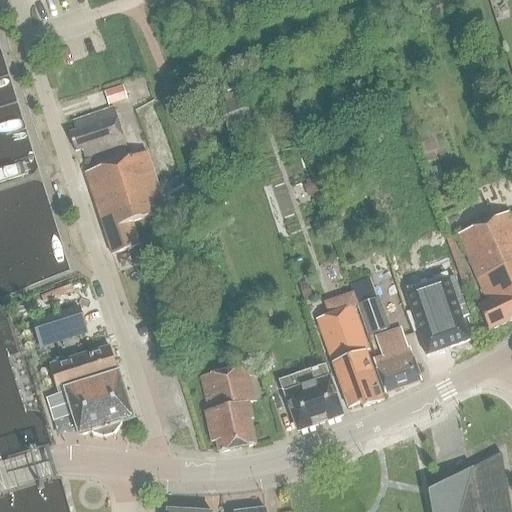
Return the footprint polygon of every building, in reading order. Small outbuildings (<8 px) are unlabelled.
[(104,94),(109,107),(126,102),(122,88),(104,94)] [(218,108),(228,130),(252,120),(243,98),(239,99),(237,94),(224,99),(226,105),(218,108)] [(83,163),(125,150),(112,110),(71,123),(74,133),(67,135),(73,154),(80,152),(83,163)] [(134,221),(168,210),(148,151),(85,173),(113,254),(140,245),(134,221)] [(459,236),(477,274),(481,283),(489,302),(480,306),(491,331),(511,321),(511,222),(508,214),(459,236)] [(354,283),(356,290),(359,298),(361,303),(371,334),(393,327),(383,296),(380,297),(373,277),(354,283)] [(464,320),(472,317),(466,300),(445,307),(437,283),(405,294),(426,356),(471,341),(464,320)] [(299,289),(304,303),(313,300),(308,286),(299,289)] [(364,409),(384,402),(365,352),(366,351),(351,310),(315,322),(342,398),(345,396),(350,409),(363,404),(364,409)] [(89,316),(31,334),(38,356),(96,338),(89,316)] [(378,346),(382,358),(373,362),(384,395),(422,380),(409,348),(408,348),(404,337),(378,346)] [(124,425),(135,422),(112,348),(80,358),(76,348),(67,351),(70,361),(51,367),(58,389),(66,387),(82,439),(92,436),(104,440),(114,437),(124,425)] [(307,387),(283,395),(296,433),(319,425),(343,417),(325,364),(306,370),(306,372),(311,386),(307,387)] [(218,454),(256,446),(251,422),(253,422),(250,406),(254,405),(246,368),(202,377),(210,412),(205,413),(211,443),(216,443),(218,454)] [(508,511),(499,456),(473,471),(470,472),(472,485),(445,500),(446,511),(508,511)]
